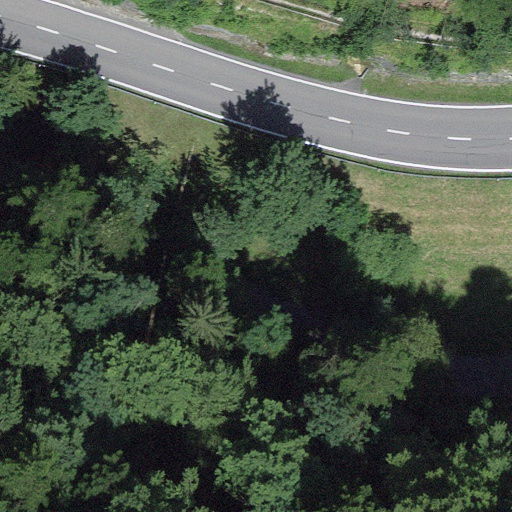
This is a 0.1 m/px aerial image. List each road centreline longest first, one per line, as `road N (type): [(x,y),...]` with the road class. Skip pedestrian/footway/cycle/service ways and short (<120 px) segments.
road 1 (secondary): [(511,138),(460,139),(339,120),(0,16)]
road 2 (track): [(256,0),(349,30),(457,47),(511,41)]
